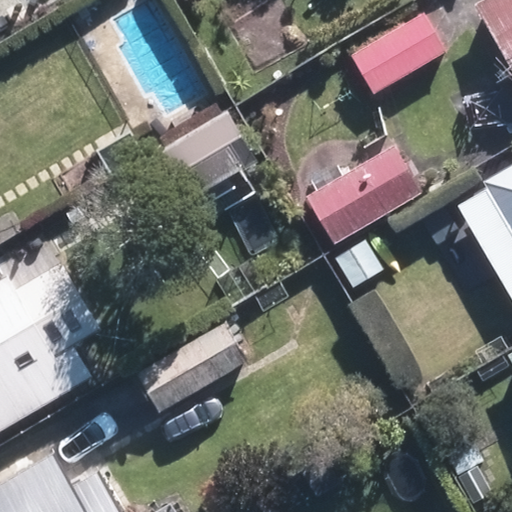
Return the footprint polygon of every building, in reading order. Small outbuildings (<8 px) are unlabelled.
[(511,0),(491,0),(511,36),(511,0)] [(435,5),(364,46),(386,84),(457,43),(435,5)] [(269,149),(243,99),(174,134),(200,184),(269,149)] [(404,139),(318,188),(344,234),(430,185),(404,139)] [(511,160),(495,171),(499,178),(468,196),(511,269),(511,160)] [(303,217),(289,193),(260,210),(273,233),(303,217)] [(404,262),(381,223),(324,255),(347,294),(404,262)] [(0,427),(89,377),(24,263),(0,276),(0,427)] [(170,404),(258,354),(236,316),(148,366),(170,404)] [(0,511),(145,511),(113,457),(88,472),(69,440),(0,480),(0,511)]
